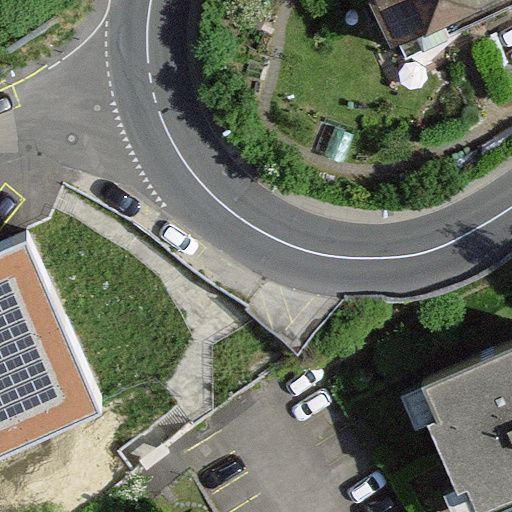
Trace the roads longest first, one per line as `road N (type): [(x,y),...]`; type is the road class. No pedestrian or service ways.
road 1 (tertiary): [(160,78),(176,142),(216,200),(276,245),(353,264),(439,255),(511,216)]
road 2 (unclassified): [(160,78),(0,130)]
